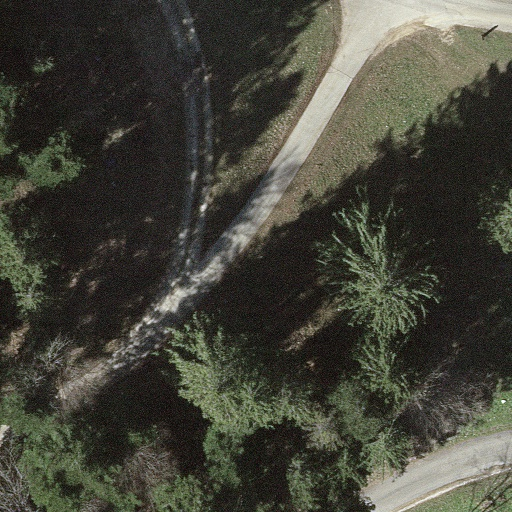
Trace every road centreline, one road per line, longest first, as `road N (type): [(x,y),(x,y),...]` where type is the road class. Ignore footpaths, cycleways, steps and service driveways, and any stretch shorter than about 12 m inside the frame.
road 1 (track): [(168,318),(196,201),(201,114),(170,0)]
road 2 (track): [(0,424),(53,405),(168,318)]
road 3 (unclassified): [(511,448),(467,460),(359,511)]
